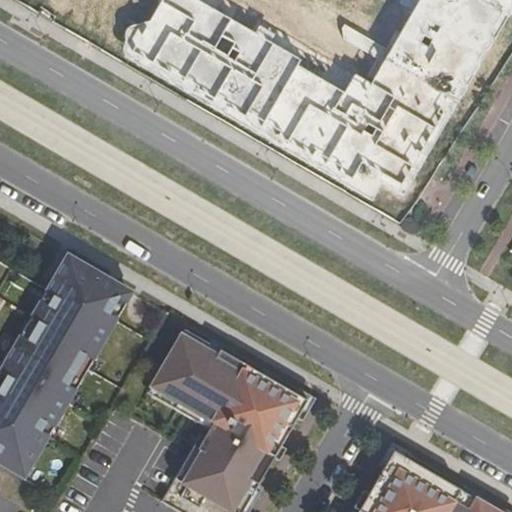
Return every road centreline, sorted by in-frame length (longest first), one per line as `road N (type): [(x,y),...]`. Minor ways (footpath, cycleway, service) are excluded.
road 1 (unclassified): [(427,290),(0,40)]
road 2 (unclassified): [(0,158),(376,379)]
road 3 (unknown): [(121,511),(104,487),(103,467),(176,336)]
road 4 (residential): [(427,290),(511,142)]
road 5 (unclassified): [(376,379),(511,458)]
road 6 (residential): [(300,511),(376,379)]
